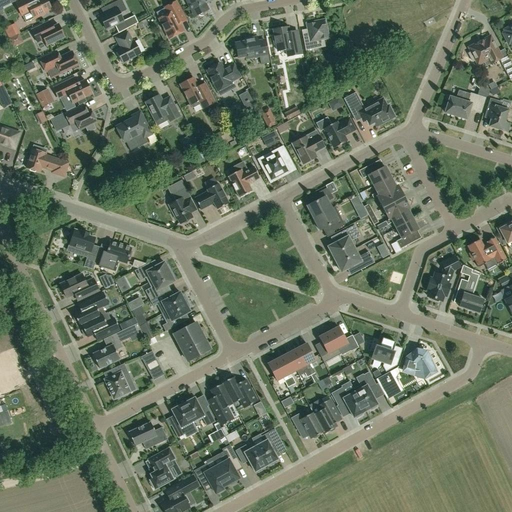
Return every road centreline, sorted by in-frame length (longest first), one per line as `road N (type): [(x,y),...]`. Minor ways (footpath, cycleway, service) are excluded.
road 1 (residential): [(224,511),(467,376),(482,342)]
road 2 (residential): [(300,0),(241,10),(201,46),(123,85),(108,78),(70,0)]
road 3 (unclassified): [(94,428),(0,223)]
road 4 (residential): [(180,250),(0,185)]
road 5 (residential): [(232,356),(94,428)]
road 6 (residential): [(409,135),(465,0)]
road 7 (residential): [(282,200),(409,135)]
road 8 (residential): [(333,294),(327,305),(232,356)]
